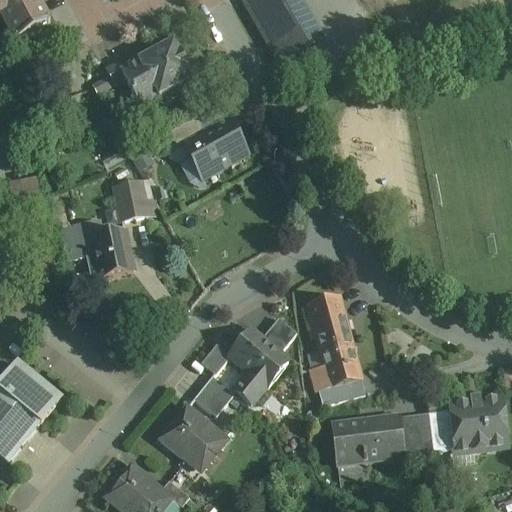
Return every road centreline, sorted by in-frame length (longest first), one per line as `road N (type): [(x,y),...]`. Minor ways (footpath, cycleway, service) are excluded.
road 1 (residential): [(53,502),(218,302),(340,238)]
road 2 (residential): [(340,238),(211,0)]
road 3 (residential): [(511,347),(475,342),(402,305),(340,238)]
